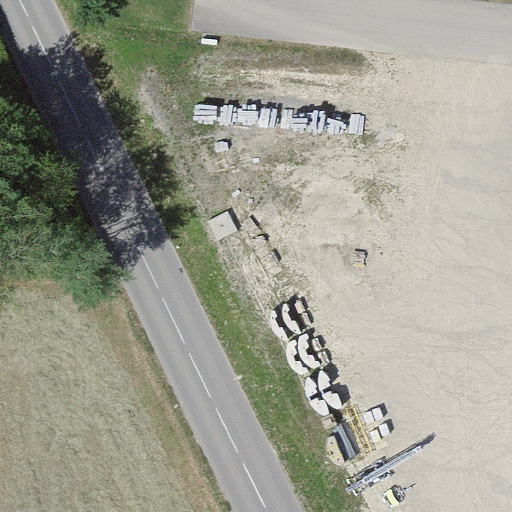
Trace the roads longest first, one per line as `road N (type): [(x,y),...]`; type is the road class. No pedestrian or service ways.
road 1 (tertiary): [(269,511),(21,0)]
road 2 (residential): [(511,38),(201,3)]
